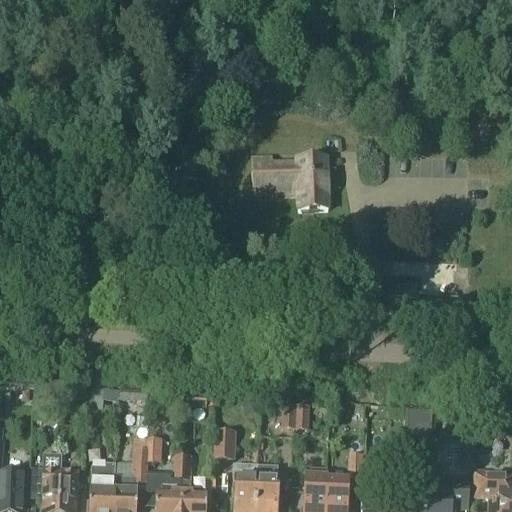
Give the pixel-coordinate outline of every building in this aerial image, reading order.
[(250,164),(252,199),(261,199),(260,193),(296,191),(297,217),(326,216),(324,165),(295,166),(295,169),(270,170),(270,163),(250,164)] [(390,289),(388,318),(451,322),(451,318),(452,302),(413,300),(414,290),(390,289)] [(41,385),(40,417),(62,418),(64,388),(45,387),(45,386),(41,385)] [(86,402),(87,392),(65,391),(64,400),(86,402)] [(88,392),(87,404),(117,406),(118,394),(105,394),(88,392)] [(119,393),(118,394),(118,405),(142,406),(143,395),(119,393)] [(188,400),(188,411),(204,412),(205,401),(188,400)] [(207,400),(207,411),(216,411),(217,401),(212,401),(207,400)] [(292,434),(294,410),(280,409),(279,433),(292,434)] [(294,410),(292,434),(305,435),(307,411),(294,410)] [(354,410),(354,420),(363,420),(363,410),(354,410)] [(406,425),(432,427),(433,415),(406,413),(406,425)] [(472,428),(456,420),(447,435),(465,443),(472,428)] [(431,444),(432,427),(406,425),(404,442),(431,444)] [(213,438),(212,464),(231,465),(232,439),(213,438)] [(147,456),(146,468),(159,468),(160,446),(147,445),(147,449),(147,456)] [(113,483),(111,511),(135,511),(145,511),(145,490),(146,479),(146,470),(146,468),(147,456),(147,449),(136,449),(136,454),(131,454),(130,484),(113,483)] [(42,478),(59,479),(60,460),(43,459),(43,466),(42,478)] [(359,495),(360,460),(347,460),(346,489),(324,488),(323,511),(344,511),(345,502),(346,502),(346,495),(359,495)] [(145,490),(145,511),(155,511),(179,511),(181,461),(174,461),(173,480),(146,479),(145,490)] [(179,511),(205,511),(206,499),(189,498),(190,486),(188,486),(189,462),(181,461),(179,511)] [(91,482),(89,511),(111,511),(113,483),(114,470),(108,470),(105,473),(91,472),(91,482)] [(255,475),(253,511),(274,511),(275,487),(276,473),(256,472),(256,474),(255,475)] [(231,473),(230,485),(233,485),(232,511),(253,511),(255,475),(256,474),(231,473)] [(473,476),(472,503),(488,504),(487,511),(511,511),(511,477),(491,477),(473,476)] [(325,478),(316,477),(316,485),(304,484),(302,511),(323,511),(324,488),(325,478)] [(0,478),(0,511),(22,511),(24,479),(0,478)] [(57,511),(59,479),(42,478),(42,490),(41,509),(42,509),(41,511),(57,511)] [(76,480),(59,479),(57,511),(74,511),(74,510),(75,510),(76,492),(76,480)] [(408,496),(407,511),(466,511),(467,489),(441,488),(441,497),(408,496)]
